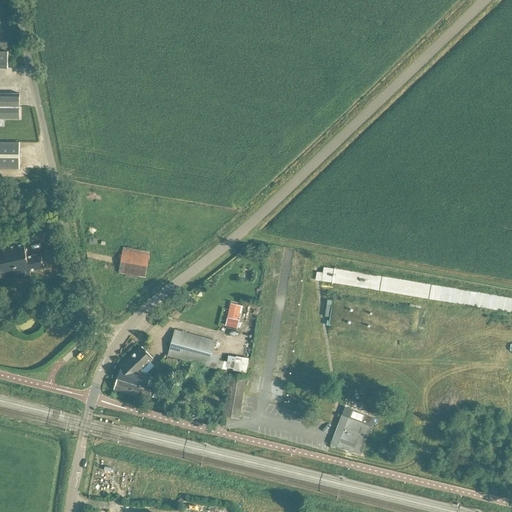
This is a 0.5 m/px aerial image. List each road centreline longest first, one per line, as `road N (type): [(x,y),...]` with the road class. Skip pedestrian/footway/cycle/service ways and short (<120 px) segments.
road 1 (unclassified): [(118,341),(155,299),(289,190),(483,0)]
road 2 (unclassified): [(511,504),(93,398)]
road 3 (unclassified): [(118,341),(82,294),(17,0)]
